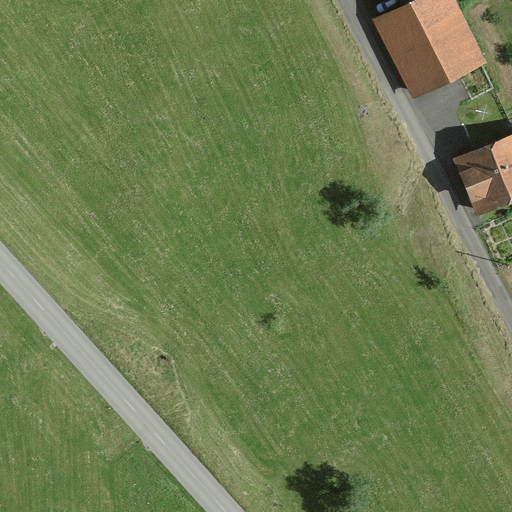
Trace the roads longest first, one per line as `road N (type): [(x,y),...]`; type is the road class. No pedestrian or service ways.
road 1 (residential): [(511,316),(343,0)]
road 2 (tertiary): [(225,511),(0,261)]
